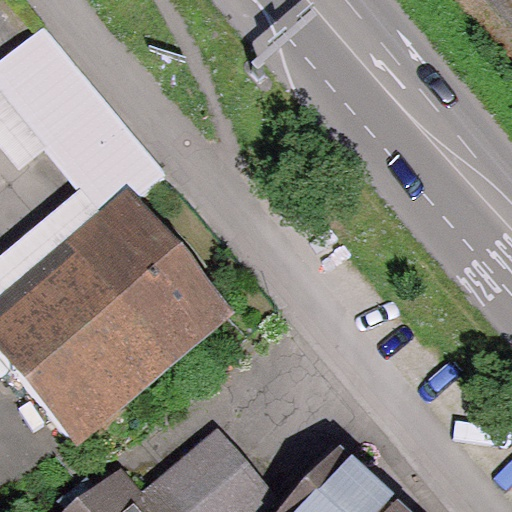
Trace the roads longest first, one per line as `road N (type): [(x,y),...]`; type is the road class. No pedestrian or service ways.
road 1 (residential): [(65,0),(490,511)]
road 2 (primary): [(511,236),(308,0)]
